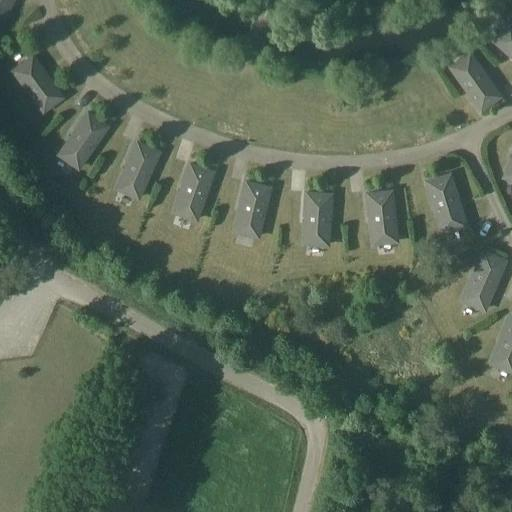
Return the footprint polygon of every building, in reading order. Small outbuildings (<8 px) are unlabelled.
[(0,0),(0,23),(12,0),(0,0)] [(511,56),(511,19),(493,40),(511,56)] [(469,52),(448,67),(480,111),(500,97),(469,52)] [(32,56),(12,71),(43,112),(63,97),(32,56)] [(86,112),(58,154),(78,168),(107,126),(86,112)] [(136,142),(115,189),(138,199),(159,152),(136,142)] [(511,155),(502,177),(511,181),(511,155)] [(189,164),(172,212),(196,221),(213,172),(189,164)] [(450,173),(425,181),(441,232),(466,225),(450,173)] [(245,182),(233,232),(257,238),(269,187),(245,182)] [(391,191),(365,193),(371,245),(389,243),(393,242),(397,242),(391,191)] [(305,193),(302,244),(327,246),(330,194),(305,193)] [(483,251),(461,301),(484,311),(506,261),(483,251)] [(511,314),(510,313),(489,363),(511,372),(511,314)]
